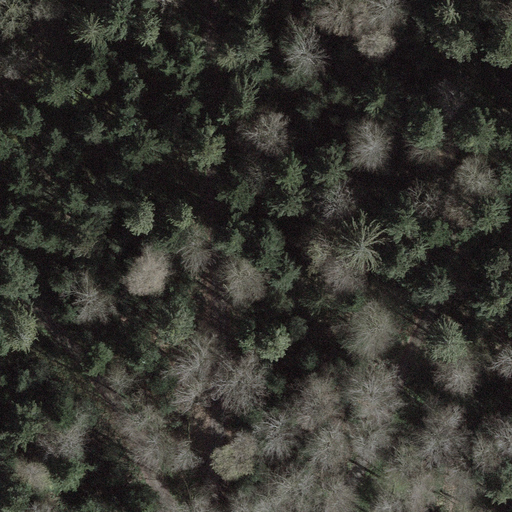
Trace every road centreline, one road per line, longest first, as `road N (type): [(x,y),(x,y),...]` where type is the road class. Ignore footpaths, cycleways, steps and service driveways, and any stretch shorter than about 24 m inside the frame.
road 1 (track): [(209,0),(196,511)]
road 2 (track): [(320,511),(374,458),(413,341),(511,200)]
road 3 (track): [(0,273),(107,395),(161,511)]
